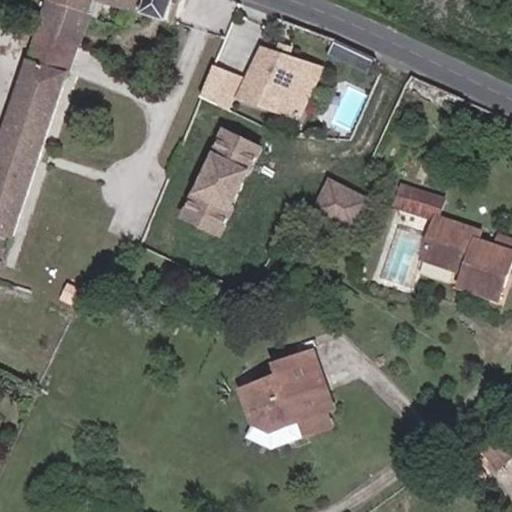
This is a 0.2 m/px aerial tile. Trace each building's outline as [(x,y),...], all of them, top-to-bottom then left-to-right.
[(36,0),(25,38),(62,50),(76,0),(36,0)] [(86,0),(158,20),(165,0),(86,0)] [(52,80),(62,50),(25,38),(15,68),(52,80)] [(355,50),(337,40),(331,39),(326,48),(350,60),(355,50)] [(367,69),(372,58),(355,50),(350,60),(367,69)] [(277,62),(287,65),(291,54),(281,51),(277,62)] [(241,108),(277,121),(299,74),(288,70),(261,61),(241,108)] [(0,249),(52,80),(15,68),(0,114),(0,249)] [(277,121),(301,129),(321,81),(299,74),(277,121)] [(213,115),(224,85),(208,79),(197,109),(213,115)] [(225,120),(236,89),(224,85),(213,115),(225,120)] [(272,150),(235,132),(196,216),(235,234),(272,150)] [(356,231),(371,201),(331,182),(316,212),(356,231)] [(434,217),(441,197),(401,183),(394,203),(434,217)] [(494,299),(511,253),(509,252),(491,245),(475,239),(478,232),(436,217),(419,259),(461,275),(457,286),(494,299)] [(509,252),(511,244),(511,239),(495,234),(491,245),(509,252)] [(148,418),(192,316),(208,280),(180,269),(156,324),(124,311),(91,392),(148,418)] [(347,408),(325,349),(286,362),(290,376),(249,392),(263,426),(286,434),(316,423),(323,436),(349,427),(342,410),(347,408)]
